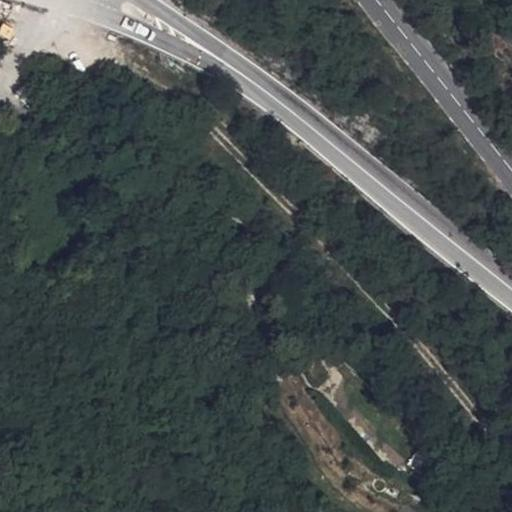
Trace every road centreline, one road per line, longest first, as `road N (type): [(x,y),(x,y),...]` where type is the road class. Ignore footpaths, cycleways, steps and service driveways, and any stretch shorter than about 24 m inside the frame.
road 1 (track): [(511,453),(404,327),(214,147)]
road 2 (secondary): [(511,291),(210,53)]
road 3 (tertiary): [(511,172),(372,0)]
road 4 (secondary): [(87,13),(210,53)]
